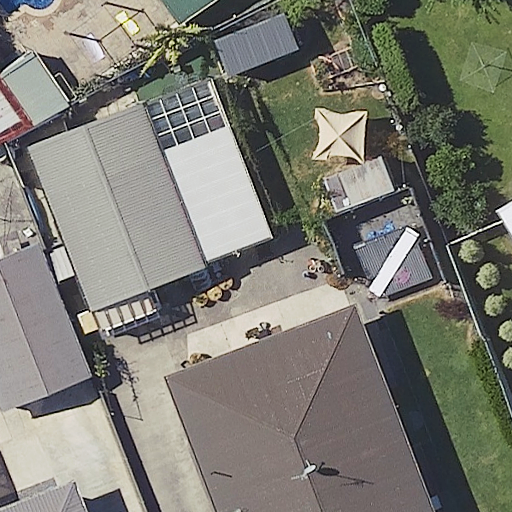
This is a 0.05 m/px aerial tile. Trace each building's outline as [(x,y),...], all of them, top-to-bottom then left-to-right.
[(226,0),(173,0),(190,24),(226,0)] [(175,154),(156,107),(43,152),(107,310),(285,239),(240,128),(175,154)] [(336,171),(355,217),(325,229),(344,274),(469,222),(454,186),(432,132),(336,171)] [(55,250),(0,271),(0,391),(9,415),(105,378),(55,250)] [(439,511),(366,316),(188,382),(236,511),(439,511)] [(85,511),(74,483),(0,511),(85,511)]
